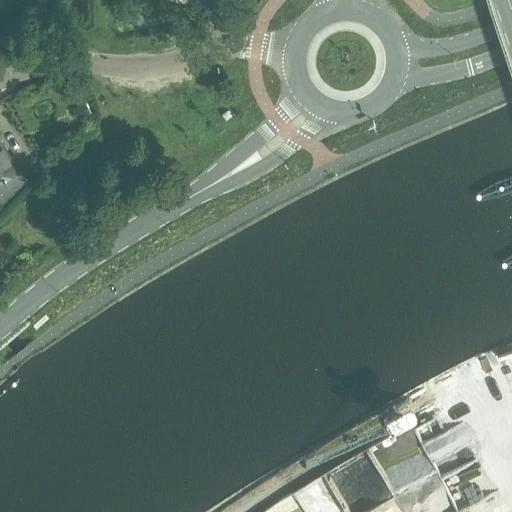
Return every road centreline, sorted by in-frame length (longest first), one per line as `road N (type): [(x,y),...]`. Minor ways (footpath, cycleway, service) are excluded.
road 1 (unclassified): [(0,78),(55,62),(149,68),(238,46),(294,49)]
road 2 (tertiary): [(0,326),(88,259),(232,172)]
road 3 (tertiary): [(392,81),(511,51)]
road 4 (tertiary): [(511,25),(443,46),(393,42)]
